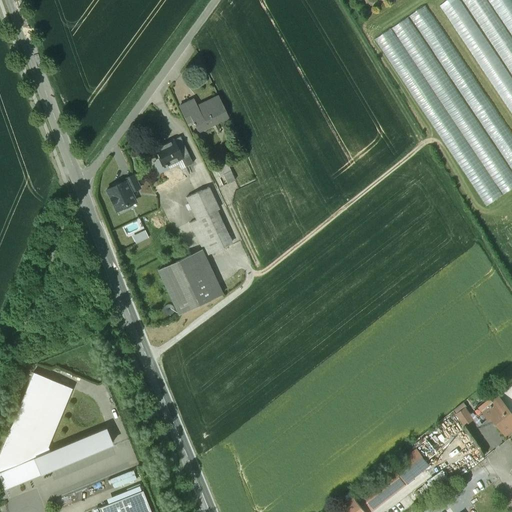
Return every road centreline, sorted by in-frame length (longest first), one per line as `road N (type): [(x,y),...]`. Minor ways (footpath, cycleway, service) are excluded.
road 1 (track): [(337,0),(424,146),(250,283)]
road 2 (tertiary): [(208,511),(77,185)]
road 3 (residential): [(77,185),(215,0)]
road 4 (tertiary): [(77,185),(10,0)]
road 5 (track): [(0,378),(74,208)]
road 6 (track): [(424,146),(511,286)]
road 7 (track): [(250,283),(147,362)]
